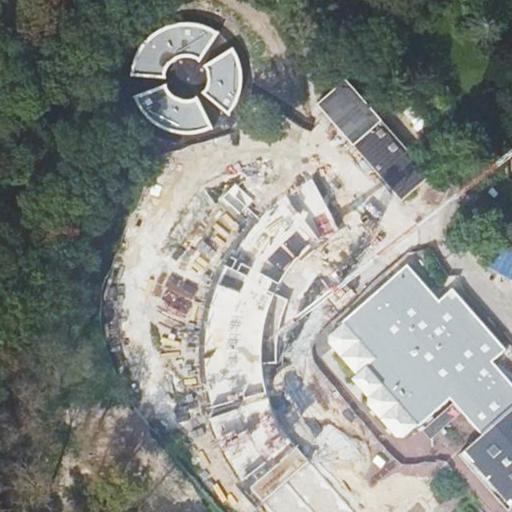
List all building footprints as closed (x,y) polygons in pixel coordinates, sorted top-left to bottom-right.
[(379,128),(352,152),(398,208),(426,183),(379,128)] [(306,416),(218,319),(257,284),(280,310),(372,227),(334,185),(321,197),(272,143),(222,189),(240,208),(133,306),(310,499),(349,464),(306,416)] [(454,403),(463,414),(484,438),(459,459),(506,511),(511,511),(511,386),(491,362),(502,352),(450,293),(438,302),(406,268),(342,323),(373,360),(364,368),(416,428),(450,399),(454,403)] [(429,442),(463,414),(454,403),(420,432),(429,442)] [(432,511),(406,482),(370,511),(432,511)]
